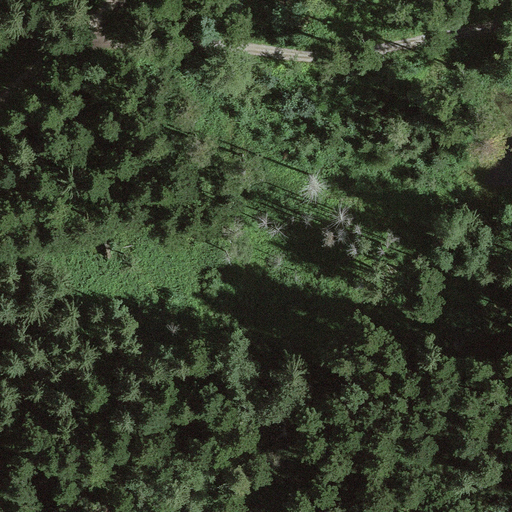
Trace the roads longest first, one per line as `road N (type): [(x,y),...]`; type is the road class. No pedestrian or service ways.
road 1 (track): [(511,23),(326,54),(239,42),(149,0)]
road 2 (track): [(108,0),(0,100)]
